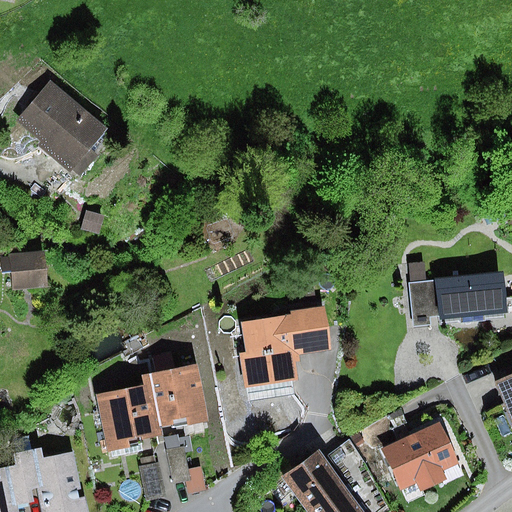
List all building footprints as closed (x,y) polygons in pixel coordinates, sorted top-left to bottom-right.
[(49,79),(14,121),(38,141),(35,145),(68,173),(72,169),(79,175),(95,156),(88,150),(107,129),(49,79)] [(85,211),(80,229),(100,235),(105,217),(85,211)] [(45,252),(0,255),(2,273),(11,272),(13,290),(48,287),(45,252)] [(439,316),(436,280),(426,281),(424,262),(408,264),(410,283),(408,283),(413,329),(430,327),(429,317),(439,316)] [(503,274),(436,280),(439,316),(440,325),(507,319),(503,274)] [(291,315),(241,323),(245,353),(239,354),(244,388),(297,380),(295,363),(300,362),(299,356),(330,351),(324,307),(290,312),(291,315)] [(196,365),(149,375),(160,429),(184,424),(187,433),(210,428),(196,365)] [(511,375),(497,382),(511,418),(511,375)] [(160,429),(151,384),(96,395),(108,452),(129,448),(128,440),(161,434),(160,429)] [(383,450),(394,445),(387,432),(389,415),(351,437),(364,459),(383,450)] [(394,445),(383,450),(401,490),(417,483),(421,492),(447,480),(443,472),(458,465),(439,424),(394,445)] [(374,481),(350,441),(328,456),(355,493),(374,481)] [(183,446),(166,450),(173,483),(191,480),(188,470),(183,446)] [(42,448),(32,450),(39,487),(43,511),(88,511),(86,497),(79,499),(77,490),(80,489),(73,452),(44,458),(42,448)] [(32,450),(20,452),(29,503),(34,502),(31,489),(39,487),(32,450)] [(15,466),(8,467),(16,505),(29,503),(20,452),(12,454),(15,466)] [(318,453),(282,479),(305,511),(327,511),(350,496),(318,453)] [(142,466),(139,467),(146,501),(165,497),(158,464),(155,464),(153,456),(140,459),(142,466)] [(0,511),(17,511),(16,505),(8,467),(0,468),(0,511)] [(201,467),(188,470),(191,480),(193,493),(206,490),(201,467)] [(355,493),(350,496),(362,511),(378,511),(389,506),(374,481),(355,493)] [(362,511),(350,496),(327,511),(362,511)]
